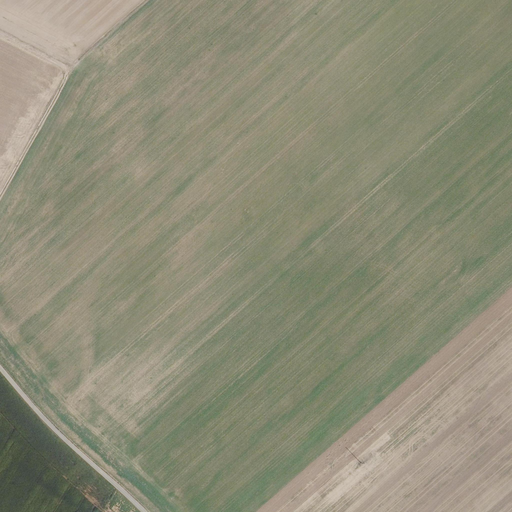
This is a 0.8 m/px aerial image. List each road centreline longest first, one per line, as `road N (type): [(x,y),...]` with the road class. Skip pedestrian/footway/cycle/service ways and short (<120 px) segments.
road 1 (unclassified): [(0,366),(62,438),(144,511)]
road 2 (track): [(0,192),(70,66)]
